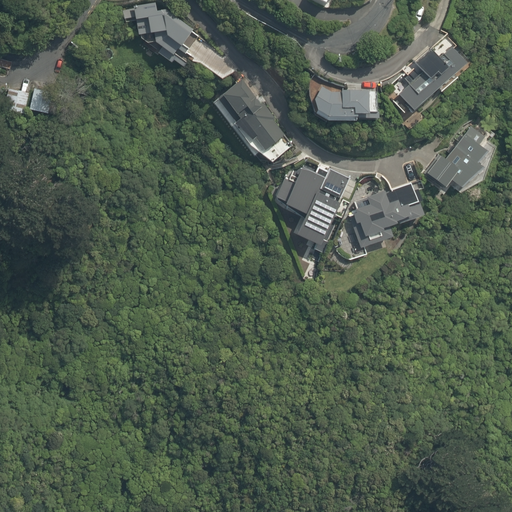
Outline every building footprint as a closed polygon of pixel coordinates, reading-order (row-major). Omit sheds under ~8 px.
[(157,4),(121,9),(123,21),(136,20),(139,41),(172,65),(195,33),(168,12),(158,13),(157,4)] [(390,102),(403,115),(396,121),(402,127),(439,93),(442,96),(472,67),(447,40),(433,53),(428,47),(401,72),(403,74),(393,84),(396,87),(390,92),(395,97),(390,102)] [(251,143),(271,167),(299,144),(244,77),(214,102),(249,145),(251,143)] [(376,122),(377,91),(356,91),(357,82),(342,82),(342,92),(309,92),(309,95),(309,101),(310,107),(312,112),(316,116),(321,120),(323,121),(358,122),(358,117),(368,118),(368,121),(376,122)] [(46,91),(35,89),(31,110),(41,112),(46,91)] [(25,114),(28,94),(8,91),(5,111),(25,114)] [(478,187),(506,153),(473,125),(454,148),(447,143),(423,173),(449,194),(454,187),(464,195),(474,183),(478,187)] [(344,204),(340,202),(351,179),(319,164),(314,173),(305,169),(297,185),(285,179),(275,199),(288,205),(286,209),(308,219),(298,241),(321,252),(344,204)] [(412,183),(354,205),(356,211),(345,216),(360,253),(395,239),(392,231),(426,219),(412,183)]
